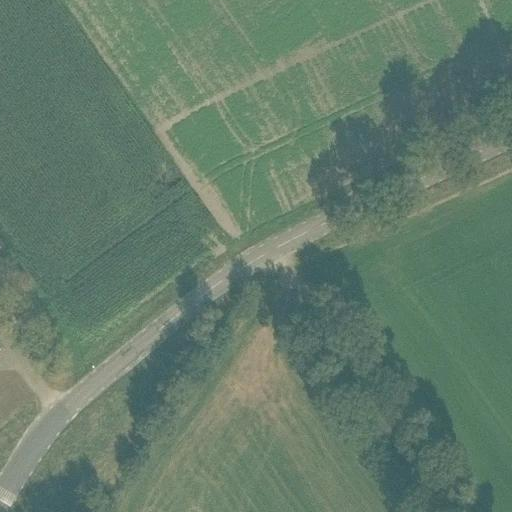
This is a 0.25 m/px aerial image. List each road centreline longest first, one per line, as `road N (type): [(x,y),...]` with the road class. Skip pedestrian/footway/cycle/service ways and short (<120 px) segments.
road 1 (tertiary): [(0,509),(31,451),(163,331),(300,242),(511,143)]
road 2 (track): [(260,264),(440,511)]
